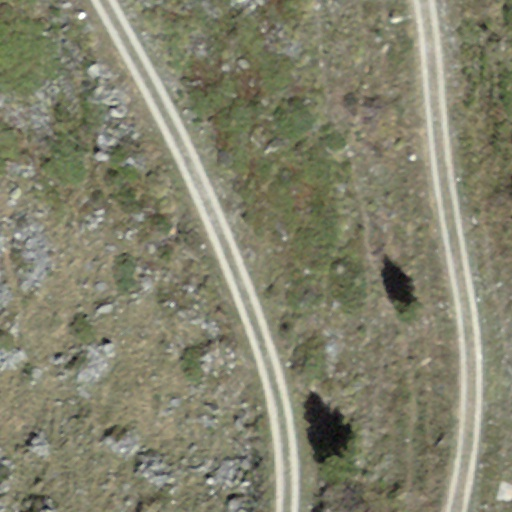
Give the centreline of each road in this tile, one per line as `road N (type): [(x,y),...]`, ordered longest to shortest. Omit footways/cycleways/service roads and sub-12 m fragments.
road 1 (track): [(105,0),(187,157),(258,334),(278,397),(287,511)]
road 2 (track): [(456,511),(468,437),(469,340),(436,128),(426,0)]
